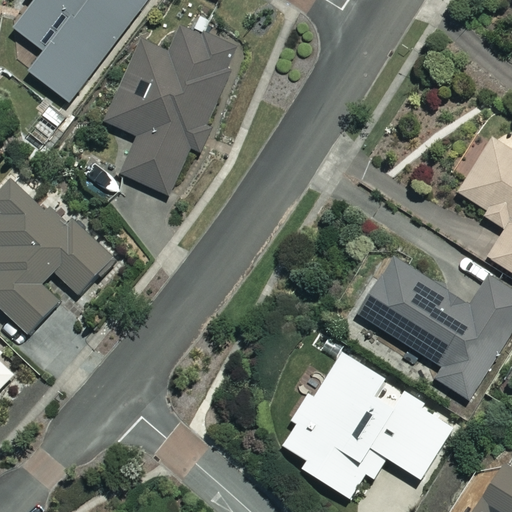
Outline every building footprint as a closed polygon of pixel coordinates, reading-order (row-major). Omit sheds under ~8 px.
[(149,0),(38,0),(17,29),(47,51),(31,72),(72,103),(149,0)] [(210,38),(185,26),(171,54),(147,41),(108,121),(140,137),(123,173),(170,196),(194,147),(198,148),(240,63),(206,47),(210,38)] [(511,139),(500,132),(461,193),(488,210),(485,215),(508,230),(490,258),(511,271),(511,139)] [(49,209),(20,181),(0,201),(0,208),(0,209),(0,208),(0,305),(31,335),(65,299),(47,282),(56,273),(81,297),(116,261),(55,203),(49,209)] [(472,306),(394,257),(359,313),(444,367),(436,379),(472,402),(511,337),(511,289),(491,276),(472,306)] [(388,381),(345,354),(318,397),(312,393),(295,421),(300,424),(286,446),(310,461),(305,469),(353,499),(369,474),(376,479),(389,459),(424,481),(456,429),(385,385),(388,381)] [(0,391),(14,376),(0,362),(0,391)] [(511,511),(511,462),(508,460),(479,511),(511,511)]
